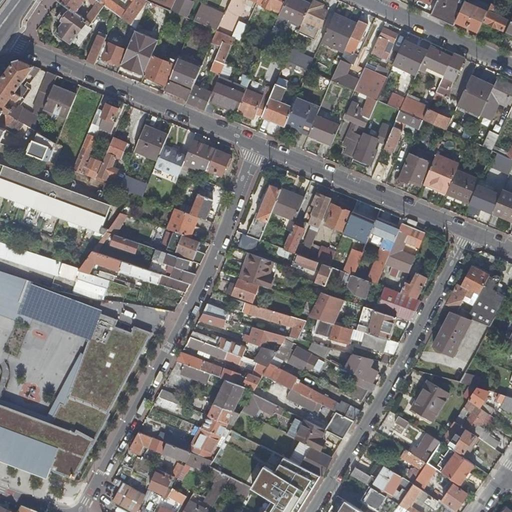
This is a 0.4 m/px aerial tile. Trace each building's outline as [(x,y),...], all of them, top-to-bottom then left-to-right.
[(85,0),(58,0),(65,6),(76,13),(81,6),(83,3),(85,0)] [(136,28),(148,1),(146,0),(134,0),(134,1),(126,12),(109,0),(96,0),(98,1),(105,6),(132,25),(136,28)] [(171,11),(175,0),(147,0),(148,1),(171,11)] [(187,0),(175,0),(171,11),(186,17),(192,2),(187,0)] [(257,0),(257,2),(256,4),(269,10),(271,7),(280,12),(284,0),(257,0)] [(284,0),(280,12),(270,33),(276,35),(279,27),(283,29),(288,19),(299,24),(298,27),(300,28),(310,5),(299,0),(284,0)] [(322,5),(312,0),(310,5),(300,28),(298,33),(312,39),(314,38),(327,12),(321,9),(322,5)] [(455,23),(455,22),(465,2),(465,1),(463,0),(445,0),(439,15),(447,19),(455,23)] [(498,0),(492,0),(487,12),(483,21),(503,30),(508,20),(496,14),(499,7),(496,6),(498,0)] [(89,27),(105,6),(98,1),(94,5),(88,13),(84,19),(83,18),(76,13),(65,6),(57,17),(58,18),(63,22),(56,32),(71,42),(72,41),(79,46),(92,29),(89,27)] [(158,40),(171,11),(148,1),(136,28),(135,30),(158,40)] [(455,22),(478,32),(483,21),(487,12),(465,2),(455,22)] [(431,15),(445,22),(447,19),(439,15),(432,12),(431,15)] [(194,20),(205,26),(209,18),(197,13),(194,20)] [(356,26),(333,15),(321,41),(344,51),(356,26)] [(358,21),(356,26),(344,51),(342,56),(331,80),(354,90),(358,81),(347,76),(351,65),(348,64),(350,59),(352,55),(359,40),(360,40),(367,25),(358,21)] [(129,45),(135,30),(136,28),(132,25),(124,43),(129,45)] [(397,35),(382,28),(371,53),(373,54),(380,57),(383,51),(389,54),(397,35)] [(235,39),(216,30),(211,43),(220,47),(217,55),(222,57),(219,62),(217,62),(208,84),(215,87),(217,82),(235,39)] [(136,32),(131,44),(142,49),(147,36),(136,32)] [(87,61),(95,64),(98,57),(105,41),(106,37),(98,34),(87,61)] [(105,41),(98,57),(118,66),(125,49),(105,41)] [(404,41),(394,63),(404,68),(417,74),(420,67),(427,52),(404,41)] [(427,52),(420,67),(442,78),(451,58),(429,48),(427,52)] [(290,49),(285,60),(308,70),(313,59),(290,49)] [(126,51),(120,66),(130,70),(131,67),(134,69),(140,56),(126,51)] [(383,51),(380,57),(386,60),(389,54),(383,51)] [(436,92),(443,95),(448,98),(451,87),(464,58),(453,54),(451,58),(442,78),(436,92)] [(201,68),(202,64),(180,55),(178,58),(201,68)] [(357,57),(352,55),(350,59),(348,64),(351,65),(353,66),(357,57)] [(169,81),(175,66),(173,65),(175,60),(170,58),(168,63),(152,56),(143,75),(167,85),(169,81)] [(194,85),(201,68),(178,58),(175,66),(169,81),(167,85),(164,93),(187,103),(192,90),(194,85)] [(13,63),(0,80),(0,110),(14,118),(24,124),(35,130),(40,118),(31,113),(18,105),(16,109),(13,107),(11,110),(6,106),(11,98),(17,102),(18,100),(20,101),(22,98),(27,91),(20,86),(29,73),(35,76),(40,69),(21,61),(13,63)] [(227,61),(222,72),(234,77),(238,66),(227,61)] [(358,81),(354,90),(368,96),(377,100),(387,79),(379,75),(377,81),(372,79),(374,73),(364,69),(358,81)] [(35,110),(31,113),(40,118),(44,109),(49,95),(53,85),(57,76),(48,72),(34,108),(35,110)] [(470,78),(458,104),(480,115),(488,98),(491,91),(493,89),(470,78)] [(480,115),(490,119),(498,102),(506,106),(511,94),(511,85),(497,78),(493,89),(491,91),(488,98),(480,115)] [(217,82),(215,87),(213,93),(205,110),(213,113),(217,103),(238,111),(247,87),(249,83),(243,81),(239,91),(217,82)] [(276,83),(275,86),(270,97),(270,98),(263,116),(262,117),(285,127),(287,123),(293,108),(281,103),(287,88),(276,83)] [(263,94),(247,87),(238,111),(237,111),(253,118),(256,111),(258,112),(258,114),(263,116),(270,98),(270,97),(275,86),(272,84),(271,87),(267,85),(263,94)] [(54,113),(67,119),(77,95),(53,85),(49,95),(44,109),(40,118),(50,122),(54,113)] [(205,110),(213,93),(206,90),(206,87),(202,86),(201,88),(194,85),(192,90),(187,103),(205,110)] [(436,92),(432,99),(440,102),(443,95),(436,92)] [(345,154),(353,158),(362,135),(356,133),(359,125),(365,128),(377,100),(368,96),(362,110),(356,107),(357,105),(352,102),(345,119),(353,122),(345,142),(349,144),(345,154)] [(406,97),(400,110),(406,113),(423,120),(428,109),(429,108),(406,97)] [(297,98),(293,108),(287,123),(296,127),(301,132),(309,135),(316,117),(320,107),(297,98)] [(107,104),(103,113),(102,117),(105,118),(113,121),(118,109),(107,104)] [(428,109),(423,120),(446,130),(451,120),(448,119),(448,118),(428,109)] [(0,110),(0,120),(8,126),(14,118),(0,110)] [(406,113),(400,110),(396,119),(419,129),(422,122),(405,114),(406,113)] [(339,126),(316,117),(309,135),(308,137),(331,146),(339,126)] [(8,126),(18,132),(24,124),(14,118),(8,126)] [(113,121),(105,118),(101,127),(92,123),(87,135),(96,138),(99,129),(111,133),(116,122),(113,121)] [(378,142),(379,142),(386,145),(393,128),(383,124),(377,136),(380,138),(378,142)] [(135,150),(158,160),(163,147),(168,135),(145,125),(135,150)] [(386,145),(384,148),(383,152),(390,155),(396,142),(397,142),(402,130),(393,127),(393,128),(386,145)] [(492,150),(498,136),(489,131),(482,146),(492,150)] [(472,132),(468,140),(478,144),(482,137),(472,132)] [(41,134),(32,155),(49,162),(56,144),(57,143),(41,134)] [(362,135),(353,158),(370,165),(377,150),(376,149),(373,148),(377,139),(376,139),(363,134),(362,135)] [(87,135),(73,171),(96,180),(99,173),(101,168),(89,164),(87,168),(84,167),(86,162),(96,138),(87,135)] [(119,188),(124,177),(125,174),(118,171),(118,170),(112,168),(116,158),(121,160),(128,143),(113,137),(99,173),(96,180),(106,183),(109,175),(115,177),(116,177),(113,186),(119,188)] [(209,168),(216,150),(197,142),(190,160),(209,168)] [(436,155),(440,144),(433,142),(431,148),(433,149),(430,155),(435,157),(436,155)] [(0,198),(103,237),(108,230),(103,228),(110,206),(0,165),(0,146),(2,144),(0,143),(0,198)] [(56,144),(49,162),(55,164),(62,146),(56,144)] [(158,160),(155,167),(178,176),(186,156),(163,147),(158,160)] [(498,153),(506,157),(508,153),(506,152),(506,151),(501,149),(498,153)] [(209,168),(207,171),(223,177),(231,156),(216,150),(209,168)] [(409,153),(399,179),(407,183),(409,178),(420,183),(429,162),(424,159),(426,154),(418,151),(416,156),(409,153)] [(458,164),(436,155),(435,157),(423,184),(447,194),(456,171),(458,164)] [(379,162),(371,179),(381,183),(387,166),(379,162)] [(477,184),(479,180),(456,171),(447,194),(445,196),(463,203),(465,201),(470,203),(477,184)] [(119,188),(130,192),(134,181),(124,177),(119,188)] [(501,194),(477,184),(470,203),(493,212),(501,194)] [(255,218),(247,236),(259,240),(260,241),(272,211),(280,190),(270,186),(256,218),(255,218)] [(304,200),(280,190),(272,211),(295,220),(304,200)] [(511,194),(502,190),(501,194),(493,212),(511,219),(511,194)] [(312,244),(331,200),(317,194),(312,205),(316,207),(309,224),(310,224),(314,226),(308,241),(312,244)] [(190,215),(198,218),(205,220),(212,200),(198,195),(190,215)] [(344,232),(352,213),(331,205),(324,221),(327,222),(326,225),(344,232)] [(168,229),(173,231),(190,238),(198,218),(190,215),(176,209),(168,229)] [(375,223),(352,213),(344,232),(344,233),(367,242),(371,233),(375,223)] [(367,281),(370,282),(376,284),(385,263),(390,251),(394,242),(399,229),(376,220),(375,223),(371,233),(378,237),(375,245),(381,248),(367,281)] [(294,253),(295,254),(303,257),(306,258),(312,244),(308,241),(314,226),(310,224),(301,246),(297,245),(294,253)] [(419,248),(425,234),(402,224),(399,229),(394,242),(390,251),(385,263),(392,266),(388,274),(395,277),(399,270),(408,273),(415,258),(401,252),(405,242),(419,248)] [(168,229),(156,225),(152,235),(169,241),(173,231),(168,229)] [(293,225),(283,249),(294,253),(297,245),(303,229),(293,225)] [(139,243),(115,235),(111,246),(135,254),(139,243)] [(195,255),(199,244),(200,242),(182,236),(176,253),(193,259),(195,255)] [(259,240),(247,236),(245,243),(256,247),(259,240)] [(0,242),(0,256),(33,267),(76,281),(75,286),(105,296),(110,281),(94,276),(89,274),(79,271),(80,269),(0,242)] [(151,247),(156,249),(163,251),(164,252),(170,254),(171,250),(168,248),(168,249),(165,249),(166,247),(153,242),(151,247)] [(204,245),(199,244),(195,255),(199,257),(204,245)] [(306,258),(314,261),(320,247),(312,244),(306,258)] [(319,263),(323,264),(330,267),(336,252),(336,251),(328,248),(321,245),(320,247),(314,261),(319,263)] [(165,276),(190,284),(191,284),(195,274),(189,272),(193,262),(170,254),(164,252),(163,251),(156,249),(148,270),(165,276)] [(95,263),(185,293),(190,284),(165,276),(148,270),(93,251),(80,269),(79,271),(89,274),(95,263)] [(354,252),(346,273),(353,276),(361,255),(354,252)] [(250,253),(249,256),(270,264),(271,261),(250,253)] [(316,270),(319,263),(314,261),(306,258),(303,257),(295,254),(290,266),(302,270),(303,267),(310,270),(311,268),(316,270)] [(270,264),(249,256),(248,258),(269,266),(270,264)] [(245,257),(238,278),(243,279),(248,266),(245,265),(248,258),(245,257)] [(269,266),(248,258),(245,265),(248,266),(243,279),(260,285),(268,288),(271,278),(266,276),(269,266)] [(323,264),(314,282),(324,286),(327,280),(329,276),(333,268),(330,267),(323,264)] [(461,286),(474,293),(478,295),(489,276),(471,267),(461,286)] [(329,276),(327,280),(340,285),(342,281),(347,283),(346,286),(354,294),(367,299),(368,296),(366,295),(370,282),(367,281),(353,276),(346,273),(333,268),(329,276)] [(110,281),(134,289),(135,285),(115,278),(115,276),(96,270),(94,276),(110,281)] [(14,301),(16,302),(24,281),(0,272),(0,315),(8,318),(14,301)] [(400,293),(416,299),(427,278),(416,273),(410,284),(405,282),(400,293)] [(466,318),(472,320),(490,327),(506,296),(491,289),(495,283),(496,284),(499,283),(500,279),(500,277),(496,275),(493,276),(492,277),(489,275),(489,276),(478,295),(466,318)] [(243,279),(238,278),(235,284),(231,295),(232,296),(253,303),(260,285),(243,279)] [(400,293),(405,282),(401,280),(396,291),(400,293)] [(231,295),(235,284),(230,282),(225,293),(231,295)] [(457,284),(447,304),(458,310),(465,297),(470,299),(474,293),(461,286),(457,284)] [(0,451),(22,460),(23,458),(33,462),(33,463),(42,467),(50,470),(74,479),(74,478),(73,477),(90,447),(91,448),(110,413),(108,413),(151,333),(133,326),(130,333),(114,326),(117,320),(77,305),(78,302),(31,285),(24,305),(16,302),(14,301),(8,318),(28,325),(31,317),(88,338),(81,354),(78,363),(85,366),(82,373),(77,371),(66,397),(71,399),(68,407),(56,402),(45,429),(35,425),(37,419),(0,405),(0,451)] [(396,317),(410,321),(420,301),(416,299),(400,293),(396,291),(385,287),(376,310),(396,317)] [(321,293),(309,315),(334,323),(344,300),(321,293)] [(292,327),(289,337),(297,339),(307,321),(231,299),(228,308),(292,327)] [(228,310),(207,304),(203,313),(213,316),(226,320),(228,310)] [(376,310),(364,307),(356,330),(366,333),(368,333),(387,339),(389,340),(396,317),(376,310)] [(466,318),(451,312),(432,346),(453,356),(472,320),(466,318)] [(203,314),(200,319),(211,322),(213,316),(203,313),(203,314)] [(213,316),(211,322),(225,326),(226,320),(213,316)] [(333,325),(331,328),(329,338),(348,344),(352,330),(333,325)] [(329,338),(331,328),(324,326),(321,335),(329,338)] [(248,342),(249,342),(259,346),(261,339),(270,342),(271,341),(281,344),(284,339),(286,336),(252,327),(248,342)] [(193,331),(190,337),(242,357),(245,348),(217,337),(215,341),(210,339),(210,338),(193,331)] [(383,352),(387,339),(368,333),(366,333),(362,346),(383,352)] [(499,339),(492,336),(489,345),(496,348),(499,339)] [(250,374),(261,378),(263,375),(268,366),(257,362),(242,357),(190,337),(187,345),(239,365),(240,362),(245,363),(245,362),(256,366),(254,371),(248,369),(246,373),(250,374)] [(277,352),(274,357),(283,361),(285,358),(293,343),(284,339),(281,344),(277,352)] [(257,362),(268,366),(269,365),(274,357),(277,352),(259,346),(249,342),(247,345),(258,351),(259,350),(264,351),(257,362)] [(312,343),(308,351),(323,358),(328,348),(312,343)] [(297,347),(290,360),(289,363),(301,370),(305,364),(312,368),(317,359),(310,355),(311,354),(297,347)] [(78,363),(81,354),(79,353),(45,418),(0,400),(0,405),(37,419),(35,425),(45,429),(56,402),(68,407),(71,399),(66,397),(77,371),(82,373),(85,366),(78,363)] [(210,374),(227,380),(236,384),(240,375),(181,353),(178,362),(184,364),(210,374)] [(353,354),(345,369),(353,373),(358,375),(372,383),(378,372),(368,366),(372,359),(353,354)] [(206,383),(210,374),(184,364),(181,373),(206,383)] [(268,366),(263,375),(286,387),(317,402),(337,412),(354,420),(360,411),(341,401),(340,404),(295,381),(296,379),(269,365),(268,366)] [(242,386),(245,387),(254,391),(261,378),(250,374),(242,386)] [(354,382),(372,392),(376,385),(372,383),(358,375),(354,382)] [(464,375),(461,382),(477,387),(479,380),(464,375)] [(227,380),(215,404),(233,411),(245,387),(242,386),(236,384),(227,380)] [(421,387),(409,407),(433,420),(449,393),(428,381),(424,389),(421,387)] [(347,394),(365,403),(372,392),(354,382),(347,394)] [(317,402),(286,387),(283,393),(287,396),(287,398),(313,411),(317,402)] [(488,391),(476,388),(468,401),(473,404),(476,406),(487,414),(489,415),(493,409),(484,403),(487,399),(484,397),(488,391)] [(158,397),(180,405),(184,407),(187,399),(162,389),(158,397)] [(252,394),(241,412),(258,420),(264,410),(277,417),(278,414),(282,416),(285,410),(252,394)] [(511,398),(498,394),(495,398),(497,399),(496,401),(502,404),(501,406),(511,412),(511,398)] [(158,397),(154,403),(174,411),(176,407),(179,408),(180,405),(158,397)] [(468,401),(465,405),(470,409),(473,404),(468,401)] [(196,411),(209,416),(227,423),(233,425),(240,414),(233,411),(215,404),(212,411),(208,409),(207,411),(198,407),(196,411)] [(460,413),(454,421),(470,432),(475,424),(479,426),(487,414),(476,406),(468,418),(460,413)] [(433,420),(409,407),(408,410),(431,423),(433,420)] [(325,430),(329,432),(343,439),(354,420),(337,412),(325,430)] [(209,416),(202,428),(226,437),(230,430),(231,428),(226,425),(227,423),(209,416)] [(410,424),(398,416),(395,421),(407,428),(410,424)] [(287,434),(300,441),(319,451),(329,432),(325,430),(310,422),(304,419),(302,422),(295,418),(287,434)] [(453,448),(463,455),(475,436),(470,432),(454,421),(449,430),(450,431),(455,434),(449,444),(453,447),(453,448)] [(161,432),(158,440),(189,452),(191,448),(209,456),(218,440),(223,442),(226,437),(202,428),(192,445),(188,444),(188,443),(161,432)] [(444,438),(440,442),(447,447),(449,444),(455,434),(450,431),(445,438),(444,438)] [(138,432),(128,451),(139,455),(143,444),(148,446),(148,447),(162,453),(163,452),(165,453),(183,460),(182,463),(185,464),(185,463),(191,452),(189,452),(158,440),(138,432)] [(393,434),(390,440),(400,446),(403,439),(393,434)] [(414,447),(410,453),(427,463),(431,456),(428,454),(431,449),(435,451),(440,442),(427,434),(417,449),(414,447)] [(463,455),(466,460),(479,438),(475,436),(463,455)] [(488,436),(484,442),(494,449),(498,442),(488,436)] [(300,441),(289,459),(321,475),(332,457),(319,451),(300,441)] [(400,457),(413,465),(422,471),(427,463),(410,453),(405,449),(400,457)] [(0,458),(47,476),(50,470),(42,467),(33,463),(33,462),(23,458),(22,460),(0,451),(0,458)] [(195,465),(207,470),(209,466),(212,460),(191,452),(185,463),(185,464),(183,466),(177,477),(176,479),(181,481),(185,474),(186,475),(191,466),(193,467),(195,465)] [(455,452),(440,473),(449,478),(459,485),(473,465),(466,460),(455,452)] [(264,466),(251,487),(272,498),(264,511),(298,511),(321,475),(289,459),(284,457),(275,472),(264,466)] [(394,502),(399,505),(399,504),(408,492),(408,491),(403,488),(401,492),(395,489),(399,482),(409,489),(413,484),(407,480),(402,477),(399,475),(378,462),(370,476),(356,466),(351,474),(369,486),(372,487),(389,498),(394,502)] [(162,498),(165,499),(169,492),(167,490),(171,479),(173,479),(174,477),(177,477),(183,466),(181,465),(178,463),(171,475),(156,469),(149,488),(163,494),(161,497),(162,498)] [(416,479),(413,484),(421,489),(435,469),(427,463),(422,471),(416,479)] [(404,467),(399,475),(402,477),(407,480),(413,484),(416,479),(422,471),(413,465),(409,470),(404,467)] [(207,470),(206,471),(203,476),(214,482),(203,501),(212,507),(226,483),(227,482),(230,477),(209,466),(207,470)] [(227,482),(226,483),(244,492),(242,497),(245,499),(251,489),(251,487),(242,483),(230,477),(227,482)] [(123,483),(113,501),(133,511),(136,511),(145,495),(123,483)] [(399,504),(410,511),(419,511),(410,506),(419,492),(425,496),(425,495),(427,497),(424,502),(436,511),(441,503),(421,489),(413,484),(408,492),(399,504)] [(453,484),(442,501),(456,510),(467,493),(453,484)] [(360,509),(364,511),(393,511),(399,505),(394,502),(389,498),(372,487),(369,486),(361,500),(377,510),(376,511),(375,511),(363,504),(360,509)] [(189,501),(182,511),(206,511),(207,511),(189,501)] [(364,511),(360,509),(346,501),(339,511),(364,511)]
